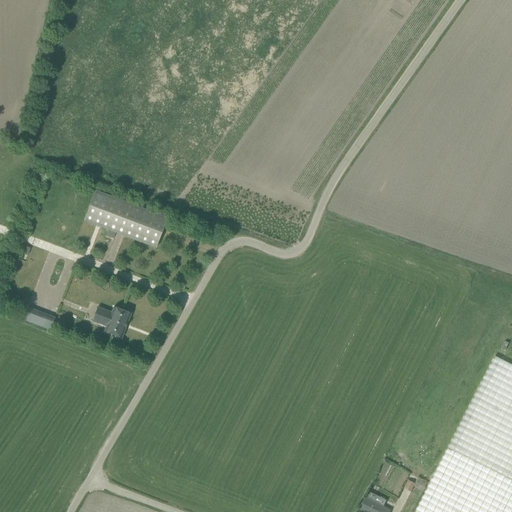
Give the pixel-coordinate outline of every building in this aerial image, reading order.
[(17,105),(37,0),(0,0),(0,107),(7,108),(8,103),(17,105)] [(156,248),(159,239),(167,218),(95,191),(84,221),(156,248)] [(21,253),(28,256),(31,248),(24,246),(21,253)] [(103,309),(98,323),(106,327),(104,332),(121,338),(131,314),(113,307),(111,312),(103,309)] [(47,316),(43,327),(50,329),(55,318),(47,316)] [(511,511),(511,364),(495,356),(448,448),(415,511),(511,511)] [(404,489),(412,490),(414,482),(406,480),(404,489)] [(366,497),(360,509),(365,511),(389,511),(391,510),(366,497)]
